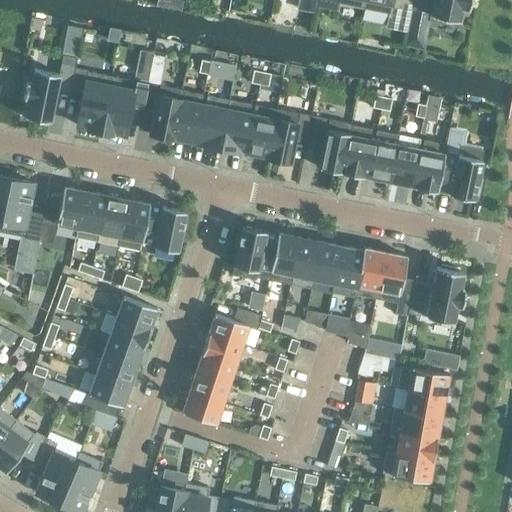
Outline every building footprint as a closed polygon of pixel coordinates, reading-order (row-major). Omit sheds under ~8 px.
[(157,0),(157,3),(157,5),(181,10),(181,8),(182,0),(157,0)] [(364,0),(363,8),(389,13),(391,4),(408,7),(411,8),(412,0),(364,0)] [(412,0),(411,8),(408,7),(407,9),(430,14),(429,20),(458,26),(462,8),(468,9),(469,0),(412,0)] [(56,91),(69,93),(75,67),(82,28),(68,25),(62,54),(62,55),(59,74),(34,69),(31,83),(26,82),(23,98),(28,99),(24,116),(28,117),(27,119),(46,123),(46,120),(50,121),(56,91)] [(199,72),(207,74),(210,62),(201,60),(199,72)] [(210,60),(210,62),(207,74),(207,75),(232,80),(235,65),(210,60)] [(87,129),(99,131),(110,75),(87,71),(87,70),(75,67),(69,93),(81,96),(75,125),(87,127),(87,129)] [(262,72),(253,70),(251,83),(259,85),(262,72)] [(270,74),(262,72),(259,85),(268,86),(270,74)] [(111,75),(110,75),(99,131),(112,134),(112,132),(124,135),(130,106),(142,108),(147,85),(147,82),(147,81),(135,79),(135,80),(111,75)] [(173,137),(182,90),(160,85),(160,84),(147,82),(147,85),(142,108),(154,111),(150,133),(173,138),(173,137)] [(173,137),(194,141),(201,104),(203,95),(182,90),(173,137)] [(219,147),(227,110),(229,100),(207,95),(197,143),(219,147)] [(375,95),(372,107),(381,109),(383,97),(375,95)] [(392,98),(383,97),(381,109),(389,111),(392,98)] [(219,147),(241,152),(251,104),(229,100),(227,110),(219,147)] [(417,103),(415,116),(423,118),(426,105),(417,103)] [(266,156),(275,109),(255,105),(245,152),(266,156)] [(275,109),(266,156),(266,157),(289,161),(293,139),(306,141),(311,115),(298,112),(298,113),(276,108),(276,109),(275,109)] [(311,115),(306,141),(323,145),(319,167),(341,172),(350,123),(329,119),(329,118),(311,115)] [(351,123),(350,123),(341,172),(363,176),(372,129),(351,124),(351,123)] [(374,139),(366,176),(389,181),(398,134),(376,130),(374,139)] [(389,181),(411,185),(418,148),(420,138),(398,134),(389,181)] [(437,191),(437,190),(444,154),(447,144),(424,139),(414,187),(437,191)] [(460,145),(457,157),(444,154),(437,190),(450,193),(450,194),(474,199),(475,196),(479,196),(482,179),(478,178),(484,150),(460,145)] [(0,219),(9,177),(0,175),(0,219)] [(22,237),(37,240),(42,215),(27,212),(33,182),(9,177),(0,219),(0,231),(22,236),(22,237)] [(39,241),(52,243),(56,223),(78,228),(85,190),(63,186),(57,218),(42,215),(37,240),(39,241)] [(97,242),(99,232),(106,195),(85,190),(78,228),(76,237),(97,242)] [(118,246),(127,199),(106,195),(99,232),(97,242),(118,246)] [(140,250),(142,241),(141,241),(149,203),(127,199),(118,246),(140,250)] [(185,211),(149,203),(141,241),(142,241),(154,243),(153,245),(177,250),(181,231),(184,232),(187,215),(185,215),(185,211)] [(277,233),(241,225),(240,229),(238,229),(235,246),(237,246),(231,274),(255,279),(256,277),(268,279),(277,233)] [(292,274),(299,237),(277,233),(268,279),(291,284),(292,275),(292,274)] [(22,237),(15,269),(33,273),(39,241),(37,240),(22,237)] [(292,274),(292,275),(291,284),(311,288),(313,279),(320,241),(299,237),(292,274)] [(334,283),(342,246),(320,241),(313,279),(334,283)] [(354,293),(363,247),(362,247),(362,250),(342,246),(334,283),(332,292),(353,296),(354,293)] [(376,298),(384,251),(363,247),(354,293),(376,298)] [(384,251),(376,298),(396,302),(395,313),(407,315),(414,280),(402,278),(406,256),(384,251)] [(92,266),(80,262),(77,271),(89,275),(92,266)] [(105,264),(102,280),(109,282),(113,265),(105,264)] [(414,281),(408,312),(427,316),(427,317),(453,322),(457,305),(461,306),(465,290),(460,289),(463,272),(459,271),(459,269),(442,265),(441,268),(437,267),(433,283),(427,282),(426,283),(414,281)] [(121,286),(129,289),(133,277),(125,274),(121,286)] [(142,280),(133,277),(129,289),(137,292),(142,280)] [(64,284),(60,296),(68,299),(73,287),(64,284)] [(251,291),(248,307),(261,310),(265,294),(251,291)] [(68,299),(60,296),(56,308),(64,311),(68,299)] [(157,307),(123,296),(116,316),(149,328),(157,307)] [(248,324),(248,325),(258,328),(260,319),(262,315),(238,307),(234,319),(248,324)] [(312,324),(325,328),(327,314),(314,311),(312,324)] [(242,344),(248,325),(248,324),(234,319),(215,313),(208,333),(242,344)] [(109,335),(142,347),(149,328),(116,316),(109,335)] [(348,318),(338,316),(334,332),(345,334),(348,318)] [(290,318),(286,330),(295,333),(299,321),(290,318)] [(272,323),(260,319),(258,328),(270,332),(272,323)] [(50,322),(46,334),(54,337),(59,325),(50,322)] [(18,334),(0,325),(0,338),(9,346),(18,334)] [(242,344),(208,333),(202,352),(235,364),(242,344)] [(54,337),(46,334),(42,346),(50,349),(54,337)] [(102,354),(136,367),(142,347),(109,335),(102,354)] [(355,335),(352,344),(365,348),(368,340),(366,339),(355,335)] [(30,351),(34,343),(23,337),(19,345),(30,351)] [(287,351),(295,354),(299,341),(291,338),(287,351)] [(365,348),(364,353),(375,355),(398,359),(401,344),(367,338),(366,339),(368,340),(365,348)] [(426,349),(423,363),(456,369),(459,356),(426,349)] [(195,372),(229,383),(235,364),(202,352),(195,372)] [(375,355),(364,353),(357,373),(371,376),(375,355)] [(136,367),(102,354),(95,374),(129,386),(136,367)] [(274,369),(283,372),(287,360),(278,357),(274,369)] [(35,365),(32,373),(44,378),(47,369),(35,365)] [(407,389),(444,395),(448,373),(401,365),(397,388),(407,389)] [(38,390),(42,385),(45,378),(44,378),(32,373),(26,371),(22,377),(38,390)] [(188,392),(222,403),(229,383),(195,372),(188,392)] [(95,374),(89,393),(110,401),(122,405),(129,386),(95,374)] [(274,398),(278,386),(270,383),(265,396),(274,398)] [(440,417),(444,395),(407,389),(403,409),(403,410),(440,417)] [(222,403),(188,392),(182,411),(216,423),(222,403)] [(83,405),(106,413),(110,401),(89,393),(87,393),(83,405)] [(363,403),(355,401),(351,412),(360,415),(363,403)] [(259,415),(268,418),(272,405),(263,403),(259,415)] [(0,446),(19,422),(0,407),(0,446)] [(399,431),(436,438),(440,417),(403,410),(403,409),(394,407),(389,430),(399,432),(399,431)] [(34,433),(19,422),(0,446),(0,466),(6,471),(20,452),(33,459),(46,437),(36,431),(34,433)] [(258,437),(267,440),(271,427),(262,425),(258,437)] [(339,428),(335,440),(343,443),(347,431),(339,428)] [(399,431),(399,432),(395,451),(395,452),(432,459),(436,438),(399,431)] [(205,453),(209,441),(186,433),(182,446),(205,453)] [(46,437),(33,459),(46,466),(35,492),(58,501),(80,451),(79,451),(75,460),(53,450),(57,442),(46,437)] [(395,452),(395,451),(386,450),(381,473),(428,481),(432,459),(395,452)] [(80,451),(58,501),(81,511),(103,461),(80,451)] [(339,456),(330,453),(326,465),(334,468),(339,456)] [(262,465),(260,476),(281,480),(282,478),(283,469),(262,465)] [(283,469),(282,478),(294,480),(296,471),(283,469)] [(315,485),(317,476),(305,473),(303,482),(315,485)] [(335,476),(334,480),(333,485),(345,487),(347,479),(335,476)] [(181,511),(187,483),(185,482),(184,490),(160,485),(160,488),(156,487),(153,500),(157,501),(154,511),(181,511)] [(217,511),(220,497),(208,495),(209,487),(187,483),(181,511),(217,511)] [(220,497),(217,511),(252,511),(255,500),(233,496),(232,500),(220,497)] [(256,501),(255,500),(252,511),(275,511),(277,505),(256,501)]
